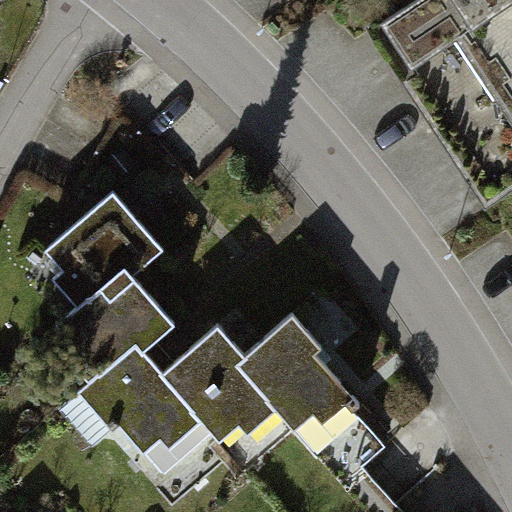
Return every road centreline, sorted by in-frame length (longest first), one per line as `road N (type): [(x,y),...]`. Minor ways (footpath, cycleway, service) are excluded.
road 1 (residential): [(511,444),(417,284),(287,127),(153,0)]
road 2 (residential): [(0,164),(96,0)]
